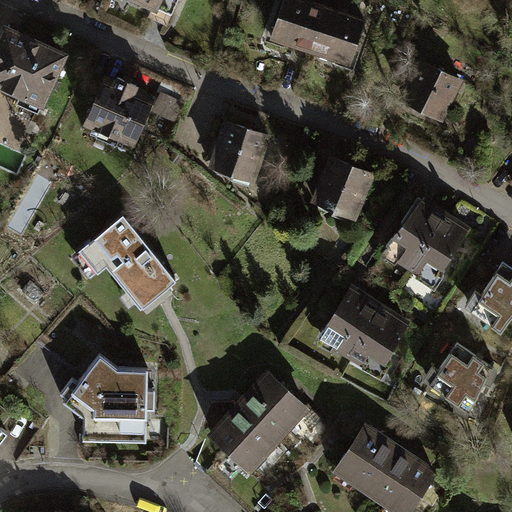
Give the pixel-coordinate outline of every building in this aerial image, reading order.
[(176,0),(133,0),(134,1),(144,5),(150,2),(171,12),(176,0)] [(282,0),(270,36),(309,49),(324,7),(303,0),(282,0)] [(363,20),(324,7),(309,49),(349,62),(363,20)] [(4,28),(0,37),(0,83),(19,92),(15,101),(37,111),(63,55),(4,28)] [(422,60),(403,98),(439,116),(458,78),(422,60)] [(105,77),(82,128),(129,149),(152,98),(133,89),(135,84),(117,76),(115,82),(105,77)] [(183,99),(163,89),(157,101),(177,111),(183,99)] [(213,160),(212,164),(215,165),(217,170),(226,173),(232,170),(252,177),(267,133),(225,120),(219,139),(215,137),(208,158),(213,160)] [(330,157),(325,170),(315,195),(314,199),(316,200),(318,205),(327,208),(332,206),(353,215),(370,173),(330,157)] [(300,189),(315,195),(325,170),(310,164),(300,189)] [(464,227),(417,196),(401,221),(403,223),(396,233),(393,231),(383,246),(431,277),(464,227)] [(122,214),(78,249),(96,271),(106,263),(140,305),(158,291),(174,278),(122,214)] [(511,267),(501,260),(482,293),(475,288),(465,305),(500,328),(511,313),(511,267)] [(30,279),(22,288),(36,301),(44,292),(30,279)] [(348,287),(324,328),(322,326),(317,335),(321,337),(322,334),(378,364),(404,319),(348,287)] [(432,365),(423,378),(455,401),(454,407),(467,415),(482,381),(491,382),(496,369),(457,342),(438,368),(432,365)] [(147,367),(117,367),(99,353),(79,380),(72,375),(60,390),(65,394),(62,399),(83,414),(82,427),(145,427),(145,407),(154,407),(154,388),(147,388),(147,367)] [(239,403),(211,433),(249,467),(305,405),(268,371),(239,403)] [(433,471),(364,425),(337,464),(406,511),(433,471)]
